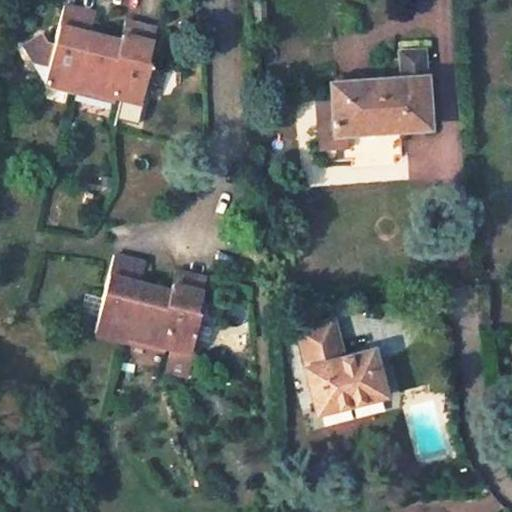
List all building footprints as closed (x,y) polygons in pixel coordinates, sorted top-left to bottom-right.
[(267,3),(256,4),(258,24),(269,24),(267,3)] [(41,82),(110,101),(112,95),(139,103),(150,63),(146,62),(155,29),(124,21),(118,44),(87,35),(93,14),(62,6),(51,44),(44,42),(39,34),(21,44),(30,60),(46,63),(41,82)] [(382,83),(334,86),(334,103),(316,105),(320,167),(403,162),(401,132),(430,130),(425,53),(401,55),(402,82),(382,83)] [(187,354),(198,315),(195,313),(203,280),(172,272),(165,296),(134,288),(140,263),(110,255),(89,334),(158,352),(160,346),(168,349),(167,350),(161,373),(184,379),(190,354),(187,354)] [(328,344),(302,350),(316,413),(386,396),(375,353),(333,364),(328,344)]
